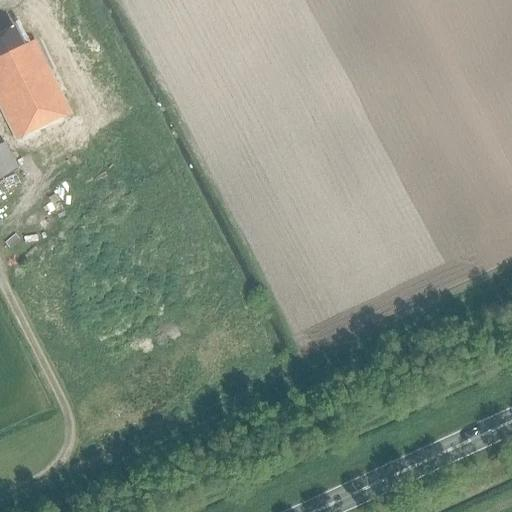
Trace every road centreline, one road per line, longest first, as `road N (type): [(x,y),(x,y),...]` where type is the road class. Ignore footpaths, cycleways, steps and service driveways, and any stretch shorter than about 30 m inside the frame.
road 1 (unknown): [(64,476),(511,268)]
road 2 (unknown): [(176,511),(511,356)]
road 3 (track): [(45,478),(63,462),(67,413),(0,281)]
road 4 (trunk): [(312,511),(511,420)]
